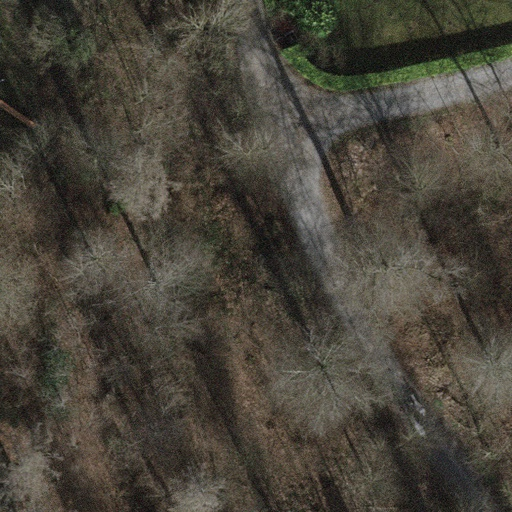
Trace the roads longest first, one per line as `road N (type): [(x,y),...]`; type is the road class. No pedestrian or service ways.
road 1 (track): [(280,133),(339,299),(487,511)]
road 2 (track): [(280,133),(511,73)]
road 3 (residential): [(240,0),(280,133)]
